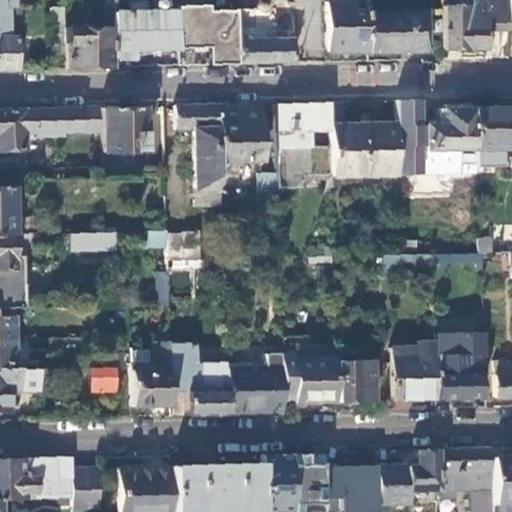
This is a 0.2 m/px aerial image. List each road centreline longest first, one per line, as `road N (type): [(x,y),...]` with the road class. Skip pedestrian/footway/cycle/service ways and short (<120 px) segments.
road 1 (residential): [(0,90),(511,75)]
road 2 (residential): [(511,430),(0,441)]
